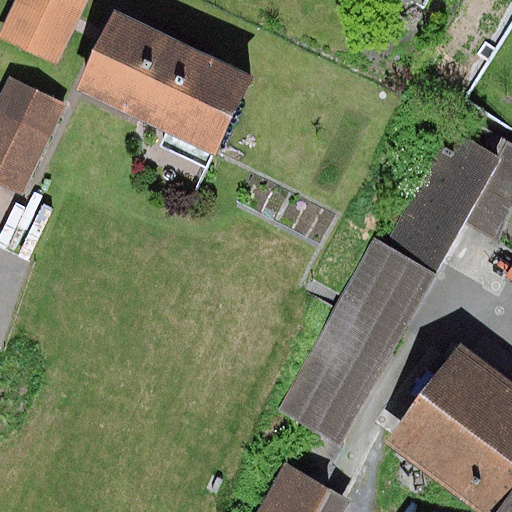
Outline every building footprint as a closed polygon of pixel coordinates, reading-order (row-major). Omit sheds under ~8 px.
[(84,0),(23,0),(7,36),(56,60),(84,0)] [(121,19),(87,89),(217,151),(251,81),(121,19)] [(50,105),(11,86),(0,109),(0,179),(23,191),(58,119),(50,105)] [(449,141),(389,249),(435,274),(464,221),(499,241),(505,222),(511,209),(511,144),(463,117),(449,141)] [(389,249),(377,242),(286,410),(312,425),(303,440),(333,457),(435,274),(389,249)] [(511,511),(511,394),(466,359),(403,442),(495,511),(511,511)] [(333,457),(303,440),(288,467),(286,467),(261,511),(319,511),(330,493),(317,485),(333,457)] [(176,511),(189,472),(96,442),(73,511),(176,511)]
